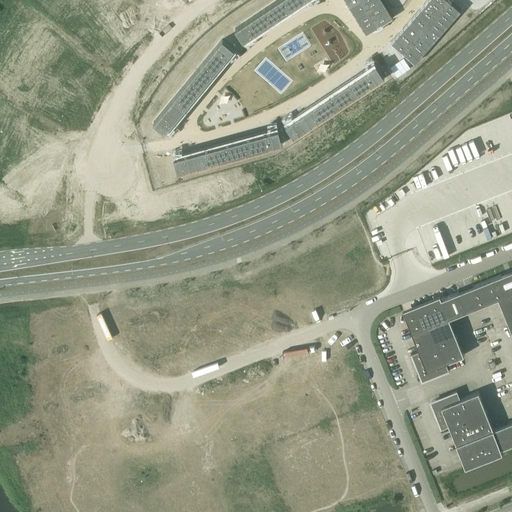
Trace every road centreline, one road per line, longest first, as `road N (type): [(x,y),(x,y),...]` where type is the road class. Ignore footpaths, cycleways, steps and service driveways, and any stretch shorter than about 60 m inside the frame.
road 1 (tertiary): [(0,283),(159,262),(286,217),(342,186),(511,43)]
road 2 (tertiary): [(511,20),(377,134),(257,207),(178,233),(0,262)]
road 3 (unclassified): [(97,325),(120,370),(162,388),(355,317)]
road 4 (unclassified): [(103,172),(100,147),(137,69),(206,0)]
road 5 (unclassified): [(355,317),(432,511)]
road 6 (unclassified): [(355,317),(511,254)]
